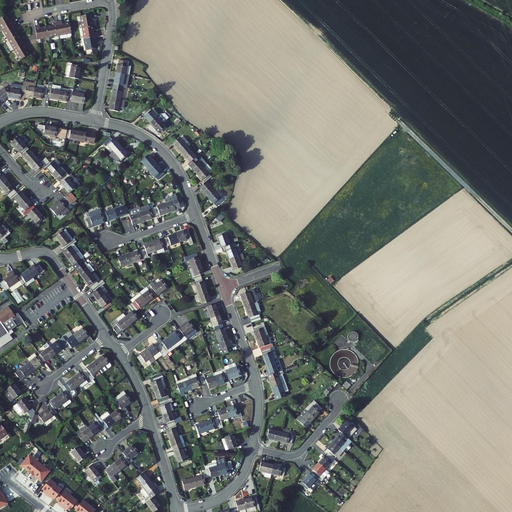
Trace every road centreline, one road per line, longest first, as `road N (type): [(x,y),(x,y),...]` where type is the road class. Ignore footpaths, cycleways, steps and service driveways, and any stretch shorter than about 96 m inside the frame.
road 1 (residential): [(0,257),(50,255),(107,336)]
road 2 (residential): [(94,121),(134,131),(164,152),(196,214)]
road 3 (residential): [(110,0),(94,121)]
